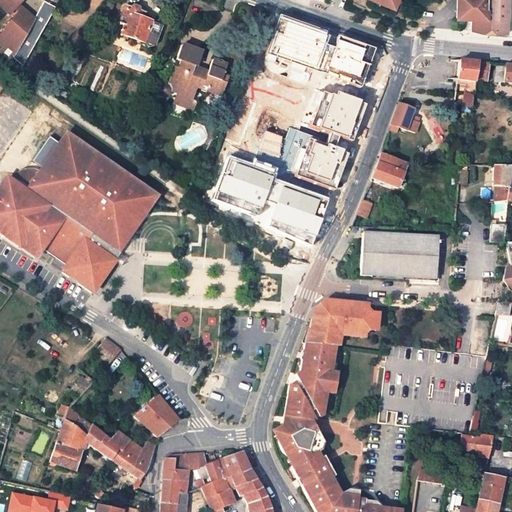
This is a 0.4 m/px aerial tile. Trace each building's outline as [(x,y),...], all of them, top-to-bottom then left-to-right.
[(0,0),(0,6),(10,15),(14,9),(20,3),(22,0),(0,0)] [(455,0),(456,18),(470,18),(485,18),(484,8),(484,0),(455,0)] [(484,0),(484,8),(489,8),(489,18),(488,32),(506,33),(506,0),(484,0)] [(36,17),(14,59),(24,67),(56,6),(44,1),(36,17)] [(14,59),(36,17),(20,3),(14,9),(18,12),(0,34),(0,43),(4,49),(0,50),(0,51),(11,62),(14,59)] [(144,13),(124,7),(119,23),(124,25),(121,34),(153,46),(160,26),(141,19),(144,13)] [(326,34),(277,17),(265,56),(314,72),(326,34)] [(485,18),(470,18),(470,31),(482,32),(488,32),(489,18),(485,18)] [(372,50),(335,37),(321,76),(359,89),(372,50)] [(200,53),(181,45),(175,60),(180,62),(177,71),(173,69),(172,73),(170,73),(167,84),(165,83),(159,86),(157,90),(160,95),(164,97),(170,95),(170,92),(178,95),(177,97),(189,102),(190,99),(194,87),(221,97),(228,78),(222,76),(226,66),(212,60),(207,72),(205,76),(192,72),(194,67),(200,53)] [(459,61),(456,81),(475,82),(475,80),(477,63),(459,61)] [(475,80),(484,82),(487,64),(477,63),(475,80)] [(494,83),(502,83),(504,66),(496,65),(494,83)] [(511,84),(511,66),(504,66),(502,83),(511,84)] [(207,72),(194,67),(192,72),(205,76),(207,72)] [(332,97),(322,93),(309,127),(350,143),(364,105),(334,94),(332,97)] [(473,97),(463,95),(461,107),(471,109),(473,97)] [(189,102),(177,97),(174,104),(193,111),(196,102),(190,99),(189,102)] [(413,110),(397,105),(394,115),(388,131),(396,134),(397,129),(414,135),(418,125),(416,124),(418,120),(411,117),(413,110)] [(163,195),(68,130),(39,173),(34,181),(21,172),(17,174),(15,176),(12,179),(10,183),(5,179),(0,185),(0,235),(18,248),(18,246),(34,258),(42,247),(67,264),(76,270),(74,273),(74,276),(75,279),(78,282),(82,282),(85,281),(88,279),(97,285),(113,263),(119,255),(129,241),(132,236),(163,195)] [(306,140),(295,177),(333,190),(340,170),(346,154),(324,146),(306,140)] [(370,179),(396,190),(402,175),(403,171),(410,174),(414,165),(407,165),(379,154),(375,167),(370,179)] [(210,201),(257,216),(271,176),(227,159),(210,201)] [(508,167),(494,166),(493,170),(492,187),(495,187),(493,203),(506,202),(511,201),(511,188),(506,188),(508,167)] [(24,171),(21,172),(34,181),(39,173),(38,172),(35,171),(29,170),(24,171)] [(466,186),(467,174),(460,173),(459,185),(466,186)] [(316,202),(280,189),(265,231),(308,247),(318,222),(310,218),(316,202)] [(365,219),(371,205),(361,202),(355,215),(365,219)] [(489,243),(496,244),(502,244),(504,228),(504,225),(490,225),(489,243)] [(511,231),(511,228),(504,228),(502,244),(505,244),(510,245),(511,231)] [(360,276),(434,280),(437,238),(408,236),(408,230),(382,229),(381,235),(362,234),(360,276)] [(511,244),(510,245),(505,244),(510,268),(506,269),(503,281),(510,291),(511,290),(511,244)] [(126,259),(119,255),(113,263),(120,268),(126,259)] [(76,270),(67,264),(61,271),(92,293),(97,285),(88,279),(85,281),(82,282),(78,282),(75,279),(74,276),(74,273),(76,270)] [(495,315),(507,316),(511,304),(498,304),(495,315)] [(332,347),(336,347),(337,339),(337,335),(340,334),(349,335),(349,338),(364,339),(364,336),(368,331),(372,332),(374,315),(370,315),(366,310),(333,307),(332,314),(327,314),(328,312),(327,311),(326,310),(325,309),(323,309),(322,309),(321,310),(320,311),(319,312),(319,313),(319,314),(320,315),(320,316),(320,321),(314,321),(311,320),(306,344),(332,347)] [(336,347),(338,348),(339,339),(341,337),(349,338),(349,335),(340,334),(337,335),(337,339),(336,347)] [(511,347),(511,339),(490,337),(489,344),(511,347)] [(104,338),(93,351),(100,357),(108,364),(119,350),(111,343),(104,338)] [(306,344),(302,344),(301,351),(302,351),(301,360),(300,360),(298,371),(294,374),(301,388),(297,390),(295,390),(295,386),(288,385),(283,417),(286,418),(285,425),(283,427),(281,431),(280,438),(280,443),(281,445),(282,448),(284,452),(288,456),(292,458),(295,459),(297,464),(292,466),(299,479),(305,477),(308,483),(302,486),(309,500),(331,488),(336,486),(331,478),(334,476),(331,470),(329,471),(325,465),(327,464),(324,457),(320,458),(317,453),(324,441),(313,423),(315,422),(310,414),(306,407),(311,404),(315,411),(320,419),(324,416),(326,393),(333,394),(336,373),(329,373),(332,347),(306,344)] [(88,387),(78,379),(69,389),(79,397),(88,387)] [(133,416),(156,438),(177,420),(156,396),(133,416)] [(310,414),(315,411),(311,404),(306,407),(310,414)] [(69,407),(61,405),(58,414),(66,416),(68,408),(69,407)] [(66,416),(49,461),(74,470),(81,451),(74,448),(77,438),(138,480),(146,468),(154,446),(146,441),(140,449),(133,459),(121,450),(108,439),(68,408),(66,416)] [(121,450),(128,440),(115,430),(108,439),(121,450)] [(459,452),(477,454),(476,458),(487,460),(492,437),(479,435),(479,439),(461,437),(461,439),(459,452)] [(74,448),(81,451),(84,442),(77,438),(74,448)] [(140,449),(128,440),(121,450),(133,459),(140,449)] [(326,445),(324,441),(317,453),(322,451),(326,445)] [(244,460),(241,453),(217,462),(225,479),(248,470),(244,460)] [(205,466),(203,454),(195,455),(195,459),(196,464),(196,468),(205,466)] [(196,468),(196,464),(195,459),(195,455),(189,455),(189,457),(188,471),(196,468)] [(187,471),(183,456),(168,457),(166,457),(164,459),(163,460),(173,462),(172,471),(187,471)] [(162,481),(186,482),(188,471),(187,471),(172,471),(173,462),(163,460),(162,481)] [(196,468),(198,474),(201,480),(203,487),(225,479),(217,462),(205,466),(196,468)] [(251,475),(248,470),(225,479),(203,487),(199,489),(204,500),(205,500),(229,490),(234,488),(254,480),(251,475)] [(445,475),(420,472),(419,482),(444,486),(445,475)] [(495,511),(503,479),(483,474),(475,511),(495,511)] [(299,479),(302,486),(308,483),(305,477),(299,479)] [(198,481),(195,482),(198,489),(199,489),(203,487),(201,480),(198,481)] [(245,501),(247,504),(248,511),(269,511),(269,509),(265,499),(262,492),(254,480),(234,488),(239,497),(242,495),(245,501)] [(177,497),(185,494),(186,482),(162,481),(160,506),(176,506),(177,497)] [(331,488),(335,494),(340,494),(336,486),(331,488)] [(422,497),(419,508),(436,511),(440,489),(426,487),(424,498),(422,497)] [(399,511),(382,510),(376,502),(365,501),(365,499),(357,498),(358,491),(348,490),(340,494),(335,494),(331,488),(309,500),(315,511),(399,511)] [(222,511),(221,508),(234,504),(229,490),(205,500),(209,511),(210,511),(211,511),(222,511)] [(4,511),(49,511),(50,509),(65,511),(68,496),(45,492),(44,499),(8,493),(4,511)]
